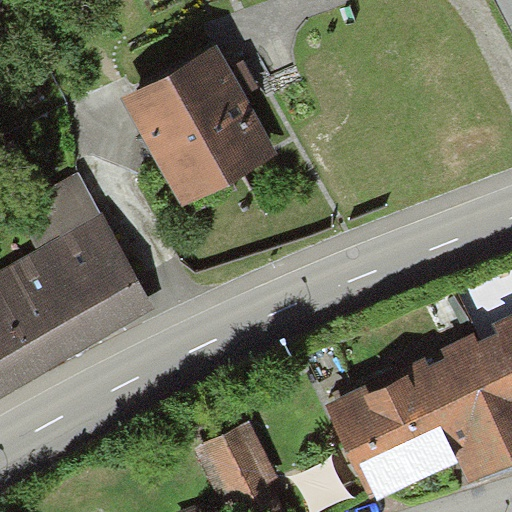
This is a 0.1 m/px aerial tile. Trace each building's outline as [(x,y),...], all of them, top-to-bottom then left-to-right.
[(216,29),(122,77),(182,193),(276,144),(236,68),(216,29)] [(42,244),(103,209),(78,166),(17,201),(42,244)] [(156,300),(103,209),(42,244),(0,267),(0,388),(45,363),(156,300)] [(511,304),(327,388),(371,485),(456,447),(467,473),(511,452),(511,304)] [(249,413),(195,439),(230,511),(239,511),(243,510),(244,511),(272,511),(284,506),(269,476),(278,472),(249,413)]
